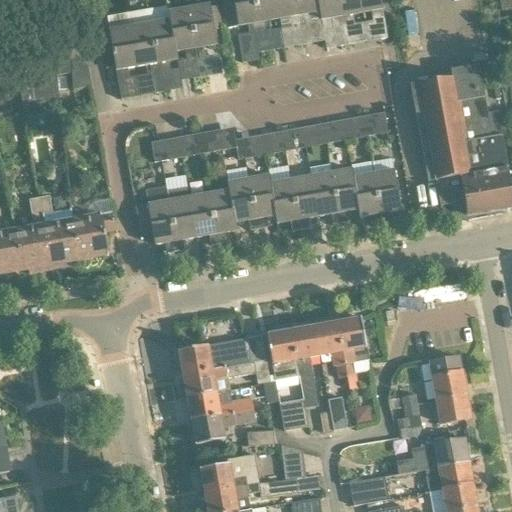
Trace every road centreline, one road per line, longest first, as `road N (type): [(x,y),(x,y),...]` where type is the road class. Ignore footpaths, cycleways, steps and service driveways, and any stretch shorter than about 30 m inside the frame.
road 1 (residential): [(141,302),(484,240)]
road 2 (residential): [(141,302),(117,126),(238,102)]
road 3 (residential): [(147,511),(112,320)]
road 4 (residential): [(238,102),(266,120),(380,99),(374,61)]
road 5 (residential): [(511,398),(484,240)]
road 6 (residential): [(374,61),(251,82),(238,102)]
